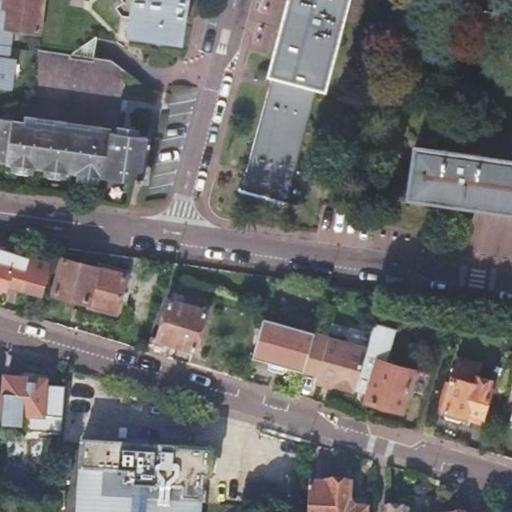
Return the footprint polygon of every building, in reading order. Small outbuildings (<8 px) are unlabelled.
[(0,44),(9,46),(12,29),(38,33),(42,0),(1,0),(1,3),(0,2),(0,44)] [(119,0),(115,4),(121,13),(129,14),(136,16),(132,34),(126,33),(126,35),(179,43),(185,0),(119,0)] [(241,190),(241,192),(286,204),(286,202),(282,201),(314,81),(317,82),(317,84),(320,85),(321,83),(320,82),(332,37),(337,38),(338,34),(339,31),(340,29),(340,27),(342,24),(343,22),(344,20),(346,17),(338,15),(341,0),(291,0),(274,70),(272,70),(271,72),(274,73),(243,190),(241,190)] [(8,60),(9,46),(0,44),(0,87),(9,88),(13,61),(8,60)] [(22,119),(0,115),(0,161),(4,163),(4,166),(8,167),(9,163),(21,165),(21,169),(25,169),(26,166),(37,167),(36,171),(41,172),(41,168),(54,170),(53,173),(58,174),(59,171),(69,172),(68,176),(74,176),(74,173),(87,175),(86,178),(91,179),(92,176),(102,177),(109,132),(53,123),(46,122),(42,122),(35,121),(27,119),(22,119)] [(54,117),(53,123),(109,132),(109,131),(102,129),(103,125),(90,123),(89,127),(66,124),(67,119),(54,117)] [(109,131),(109,132),(102,177),(125,181),(132,182),(135,163),(144,164),(147,139),(136,137),(138,125),(121,123),(120,132),(113,131),(114,126),(110,126),(109,131)] [(410,191),(409,194),(412,194),(482,204),(511,208),(511,163),(492,160),(479,159),(480,155),(478,155),(475,155),(471,154),(467,154),(462,153),(460,153),(455,152),(452,151),(448,151),(445,150),(443,149),(442,154),(418,150),(418,149),(416,149),(415,152),(418,152),(412,192),(410,191)] [(20,172),(21,169),(21,165),(9,163),(8,167),(8,170),(20,172)] [(135,163),(132,182),(141,183),(144,164),(135,163)] [(53,177),(53,173),(54,170),(41,168),(41,172),(40,175),(53,177)] [(86,182),(86,178),(87,175),(74,173),(74,176),(73,180),(86,182)] [(19,247),(16,256),(25,258),(28,250),(19,247)] [(25,258),(16,256),(0,250),(0,286),(6,288),(7,284),(43,294),(50,269),(32,264),(33,261),(25,258)] [(54,257),(50,271),(59,273),(62,259),(54,257)] [(62,259),(59,273),(54,293),(88,302),(91,306),(112,311),(118,308),(126,274),(62,259)] [(151,335),(146,351),(168,357),(171,347),(168,346),(169,342),(194,349),(206,310),(169,299),(157,337),(151,335)] [(276,312),(266,309),(252,358),(269,362),(268,365),(271,369),(281,372),(285,370),(286,367),(302,372),(303,371),(308,351),(314,332),(313,332),(315,328),(306,325),(304,330),(274,321),(276,312)] [(308,351),(303,371),(316,375),(315,380),(332,384),(353,390),(366,347),(314,332),(308,351)] [(491,382),(478,378),(480,372),(477,364),(464,360),(458,364),(453,378),(452,378),(442,411),(444,412),(444,414),(446,418),(458,422),(462,420),(463,417),(464,418),(466,413),(483,417),(491,389),(489,389),(491,382)] [(378,361),(366,400),(403,411),(414,371),(378,361)] [(62,419),(64,388),(53,387),(45,387),(45,383),(5,379),(2,415),(2,419),(5,422),(8,425),(12,426),(16,425),(19,423),(22,420),(23,416),(42,418),(42,417),(51,418),(62,419)] [(75,511),(199,511),(202,479),(209,479),(211,452),(80,443),(75,511)] [(349,485),(309,482),(308,504),(307,511),(365,511),(366,502),(348,501),(349,485)]
